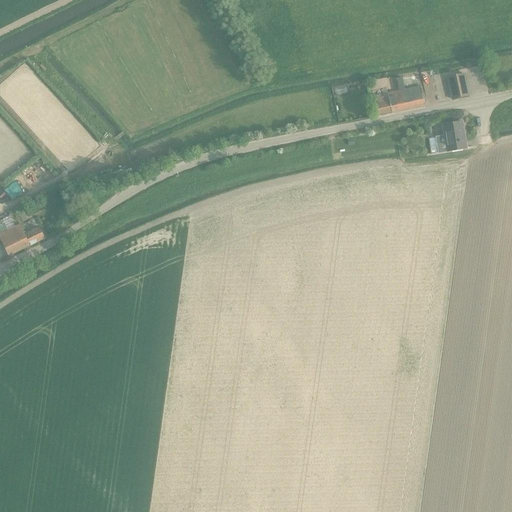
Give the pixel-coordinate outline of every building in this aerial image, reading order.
[(447,77),(451,100),(470,96),(465,73),(447,77)] [(376,96),(377,102),(378,104),(375,105),(377,115),(424,106),(420,87),(405,90),(403,77),(394,79),(396,92),(393,93),(392,91),(390,91),(390,93),(388,94),(376,96)] [(444,124),(448,151),(467,148),(462,121),(444,124)] [(367,135),(348,138),(349,145),(368,143),(367,135)] [(25,190),(41,180),(34,169),(18,179),(25,190)] [(0,234),(0,238),(3,245),(8,256),(45,238),(39,227),(25,234),(20,225),(0,234)]
